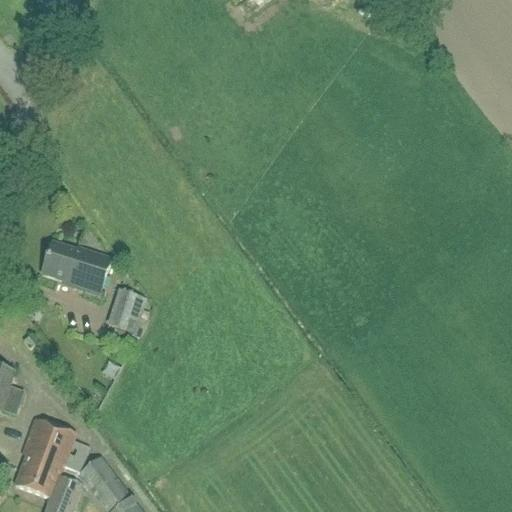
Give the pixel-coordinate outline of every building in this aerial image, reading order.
[(77,256),(53,248),(43,279),(75,289),(74,292),(100,300),(112,264),(78,253),(77,256)] [(135,339),(147,303),(119,294),(108,330),(135,339)] [(30,355),(36,351),(29,342),(23,346),(30,355)] [(0,415),(2,416),(16,376),(0,371),(0,415)] [(74,511),(82,492),(70,487),(71,485),(61,481),(76,439),(35,424),(22,459),(26,460),(15,490),(51,504),(48,511),(74,511)] [(138,511),(101,463),(79,480),(103,511),(138,511)]
